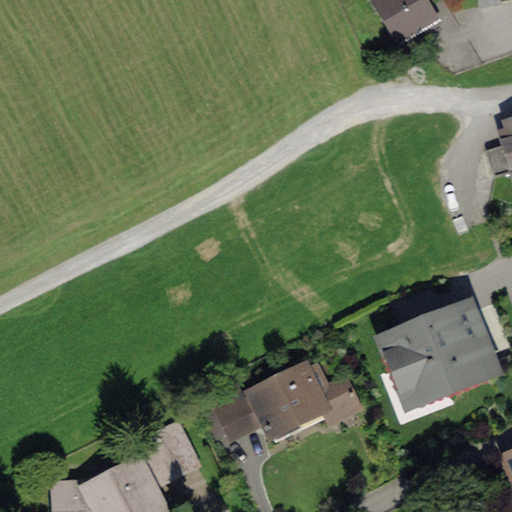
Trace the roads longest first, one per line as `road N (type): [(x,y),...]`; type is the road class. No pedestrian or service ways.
road 1 (unknown): [(346,111),(161,0)]
road 2 (residential): [(511,445),(360,511)]
